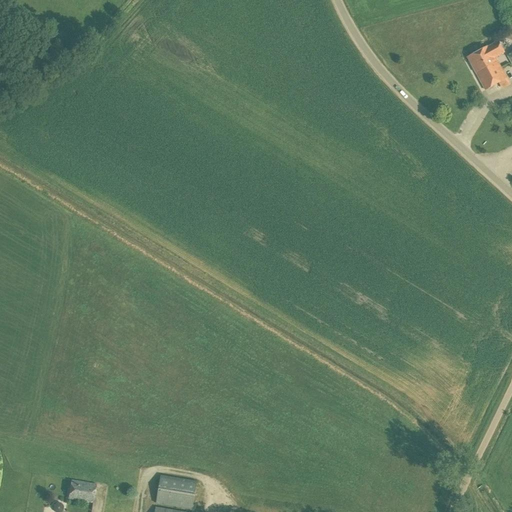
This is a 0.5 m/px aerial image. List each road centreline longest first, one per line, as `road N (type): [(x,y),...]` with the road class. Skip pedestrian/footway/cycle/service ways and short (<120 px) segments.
road 1 (unclassified): [(511,194),(376,68),(335,0)]
road 2 (unclassified): [(453,511),(511,389)]
